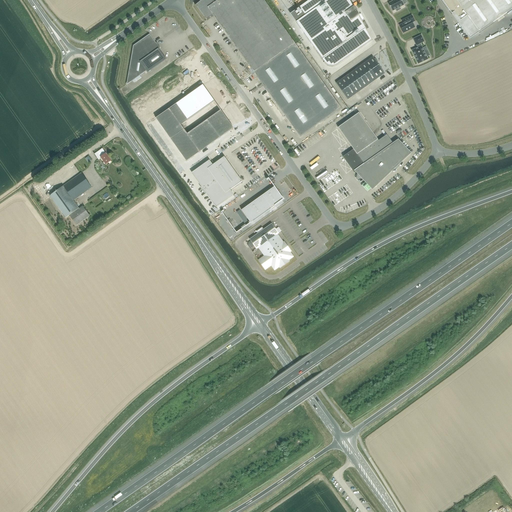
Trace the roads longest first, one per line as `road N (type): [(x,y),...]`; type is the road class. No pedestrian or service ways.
road 1 (motorway): [(511,223),(99,511)]
road 2 (motorway): [(131,511),(511,245)]
road 3 (unclassified): [(174,0),(337,228),(397,195),(437,150)]
road 4 (motorway): [(511,191),(392,238),(262,322)]
road 5 (motorway): [(257,326),(136,417),(52,511)]
road 6 (motorway): [(343,438),(430,376),(511,296)]
road 7 (unclassified): [(437,150),(368,0)]
road 8 (primary): [(195,233),(107,107)]
road 9 (primary): [(343,438),(262,322)]
road 10 (primary): [(257,326),(338,441)]
road 11 (motorway): [(233,511),(338,441)]
